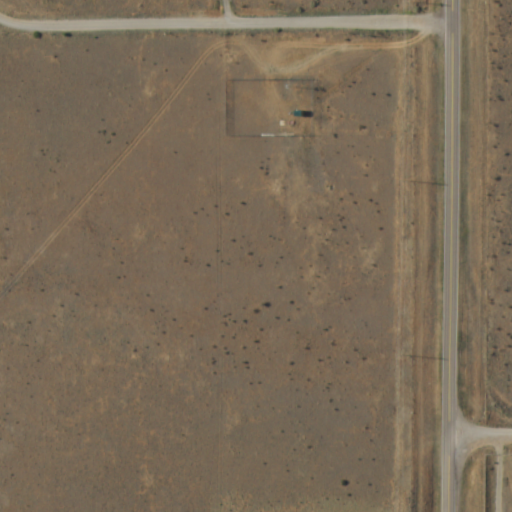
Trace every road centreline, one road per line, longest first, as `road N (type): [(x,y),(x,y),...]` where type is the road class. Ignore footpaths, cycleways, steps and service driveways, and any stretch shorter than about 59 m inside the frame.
road 1 (secondary): [(442,0),(444,511)]
road 2 (residential): [(443,28),(0,19)]
